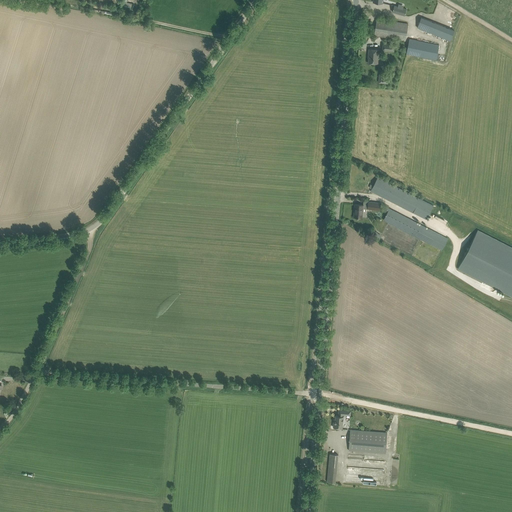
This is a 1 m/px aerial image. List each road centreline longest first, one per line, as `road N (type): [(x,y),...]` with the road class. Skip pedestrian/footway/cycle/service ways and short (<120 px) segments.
road 1 (tertiary): [(318,394),(355,0)]
road 2 (unclassified): [(0,246),(74,237),(97,223),(258,0)]
road 3 (unclassified): [(0,426),(36,373),(318,394)]
road 4 (track): [(511,433),(318,394)]
road 5 (track): [(36,373),(90,248),(87,231)]
